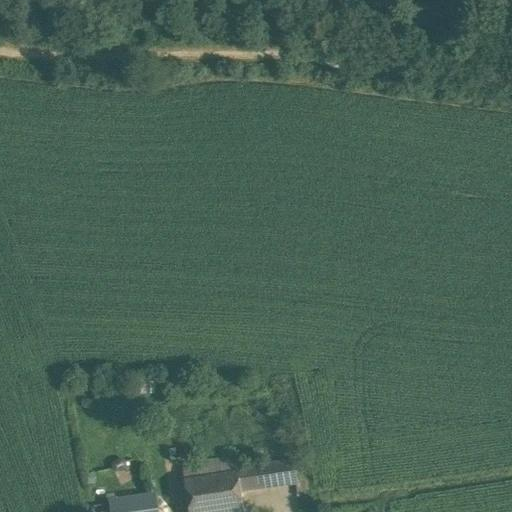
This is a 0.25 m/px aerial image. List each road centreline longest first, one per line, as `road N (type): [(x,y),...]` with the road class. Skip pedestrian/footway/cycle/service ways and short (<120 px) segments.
road 1 (track): [(0,47),(58,54),(220,38),(305,48)]
road 2 (track): [(511,475),(281,511)]
road 3 (track): [(305,48),(511,77)]
